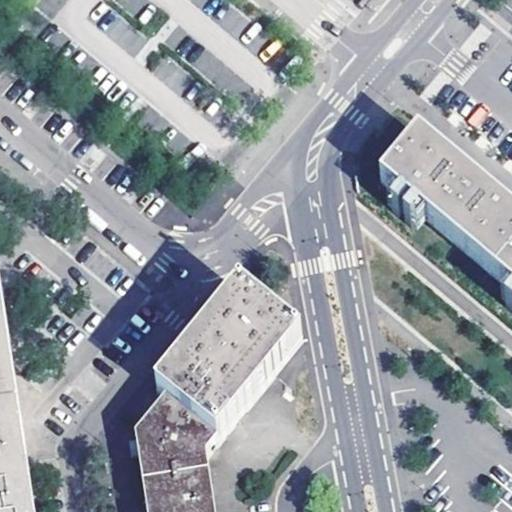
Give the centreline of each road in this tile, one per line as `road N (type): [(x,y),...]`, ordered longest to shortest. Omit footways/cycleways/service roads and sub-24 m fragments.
road 1 (tertiary): [(389,511),(343,260),(313,192)]
road 2 (tertiary): [(313,192),(312,266),(356,511)]
road 3 (residential): [(79,511),(76,442),(195,300),(199,254)]
road 4 (residential): [(199,254),(148,239),(0,114)]
road 5 (tertiary): [(374,70),(315,148),(313,192)]
road 6 (residential): [(313,192),(273,202),(218,250),(199,254)]
road 7 (residential): [(410,26),(511,113)]
